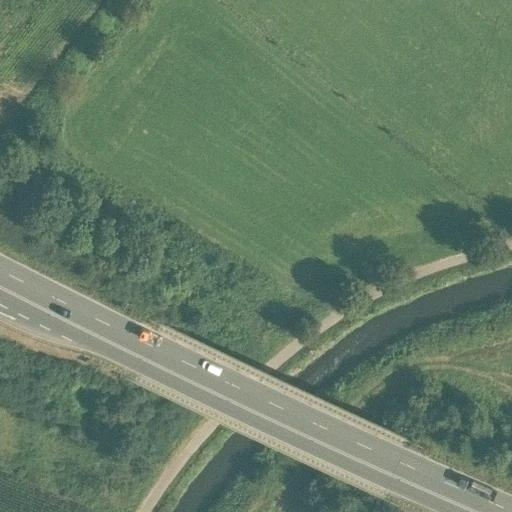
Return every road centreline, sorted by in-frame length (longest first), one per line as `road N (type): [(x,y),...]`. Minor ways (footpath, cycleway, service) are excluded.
road 1 (trunk): [(511,510),(0,268)]
road 2 (track): [(511,243),(427,267),(345,307),(288,349),(194,442),(145,511)]
